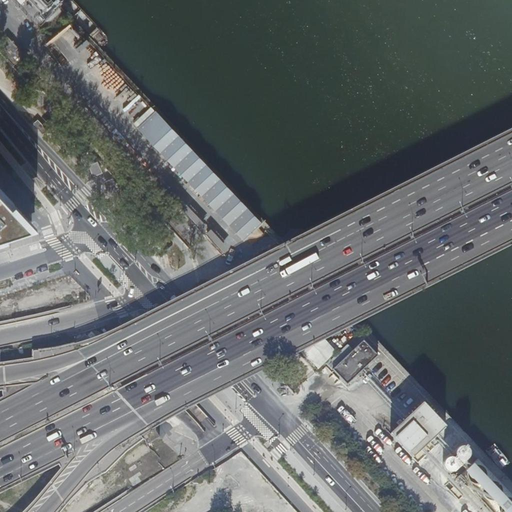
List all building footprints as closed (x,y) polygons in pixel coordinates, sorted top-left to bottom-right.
[(7,37),(0,43),(0,53),(12,67),(24,56),(7,37)] [(259,221),(154,112),(138,127),(243,237),(259,221)] [(47,130),(37,119),(33,123),(43,133),(47,130)] [(0,193),(0,237),(32,227),(0,193)] [(364,341),(333,371),(347,386),(378,356),(364,341)] [(446,428),(423,404),(392,435),(414,459),(431,442),(436,448),(440,443),(435,438),(446,428)] [(511,511),(511,494),(477,459),(474,462),(469,458),(470,455),(470,453),(469,450),(468,449),(466,448),(463,447),(460,448),(458,449),(447,460),(445,463),(445,466),(445,468),(446,470),(449,472),(451,473),(454,473),(457,471),(496,511),(511,511)]
